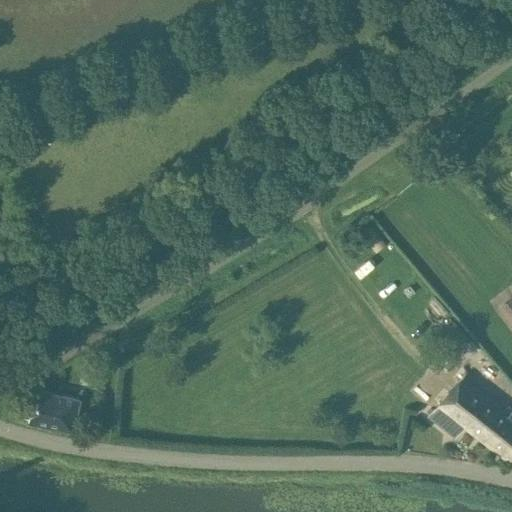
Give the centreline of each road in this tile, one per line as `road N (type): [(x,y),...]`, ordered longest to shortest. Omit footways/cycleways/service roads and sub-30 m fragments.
road 1 (unclassified): [(0,387),(184,285),(511,54)]
road 2 (tertiary): [(0,428),(96,452),(397,462),(511,482)]
